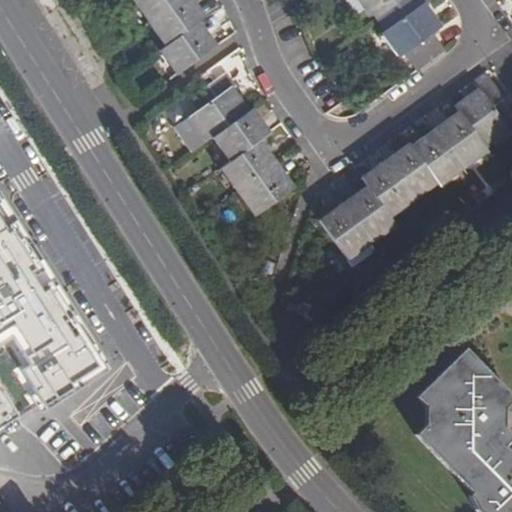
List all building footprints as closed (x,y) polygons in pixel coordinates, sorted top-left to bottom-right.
[(132,0),(149,22),(180,0),(132,0)] [(192,0),(180,0),(149,22),(167,47),(200,24),(206,19),(192,0)] [(366,8),(375,21),(403,0),(354,0),(362,11),(366,8)] [(429,0),(403,0),(375,21),(385,33),(381,37),(397,59),(402,55),(412,69),(440,49),(430,35),(438,29),(423,6),(430,1),(429,0)] [(167,47),(159,52),(176,76),(217,48),(200,24),(167,47)] [(77,36),(69,41),(78,53),(85,48),(77,36)] [(477,90),(455,106),(459,112),(485,150),(509,133),(506,128),(511,123),(511,109),(486,74),(473,83),(477,90)] [(187,121),(204,145),(211,140),(246,115),(229,90),(232,87),(225,76),(187,102),(196,114),(187,121)] [(246,115),(211,140),(228,163),(259,142),(266,136),(251,111),(246,115)] [(459,112),(434,130),(462,170),(487,152),(485,150),(459,112)] [(434,130),(409,148),(436,184),(438,187),(462,170),(434,130)] [(228,163),(219,170),(236,194),(275,166),(259,142),(228,163)] [(407,144),(382,162),(411,203),(436,184),(409,148),(407,144)] [(382,162),(359,179),(365,187),(388,219),(411,203),(382,162)] [(275,166),(236,194),(253,218),(293,190),(275,166)] [(365,187),(340,205),(368,244),(393,226),(388,219),(365,187)] [(0,428),(105,362),(47,272),(41,276),(35,266),(40,262),(0,198),(0,428)] [(340,205),(316,223),(343,262),(368,244),(340,205)] [(424,407),(425,428),(415,437),(471,493),(468,496),(470,500),(473,505),(478,511),(511,511),(511,457),(502,447),(511,437),(503,427),(503,408),(511,398),(511,394),(468,350),(416,398),(424,407)]
